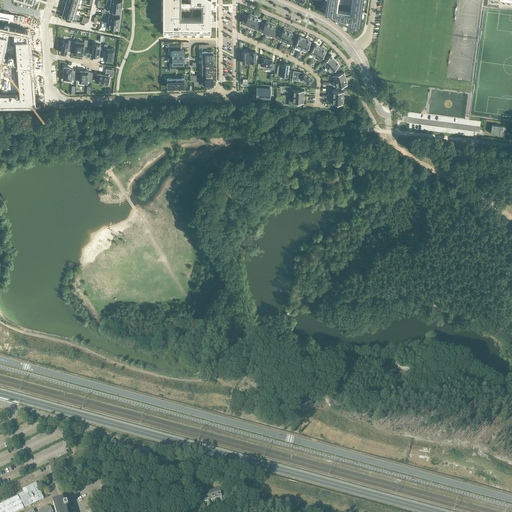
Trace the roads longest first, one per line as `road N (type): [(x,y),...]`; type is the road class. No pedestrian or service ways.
road 1 (secondary): [(511,497),(26,366)]
road 2 (unclassified): [(0,403),(95,431),(215,488),(223,499),(213,511)]
road 3 (residential): [(220,94),(54,99),(46,60)]
road 4 (track): [(386,116),(407,155),(511,208)]
road 5 (residential): [(234,35),(314,73),(317,105)]
